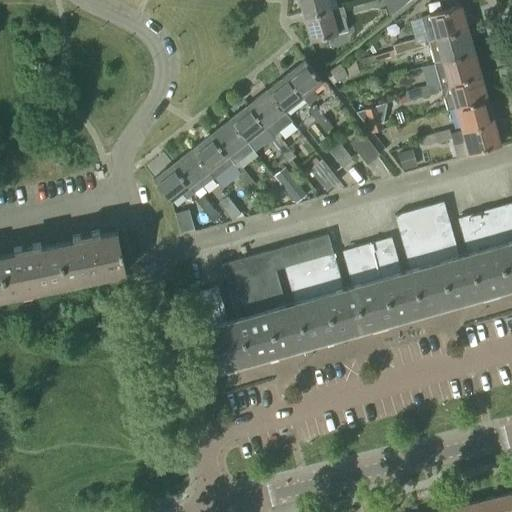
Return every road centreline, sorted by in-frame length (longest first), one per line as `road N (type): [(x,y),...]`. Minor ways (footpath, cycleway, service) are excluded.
road 1 (residential): [(144,258),(511,154)]
road 2 (residential): [(511,348),(196,437)]
road 3 (unclassified): [(235,505),(511,437)]
road 4 (residential): [(129,199),(120,152),(158,86),(155,51),(139,30),(76,0)]
road 5 (residential): [(196,437),(144,258)]
road 6 (residential): [(0,224),(129,199)]
